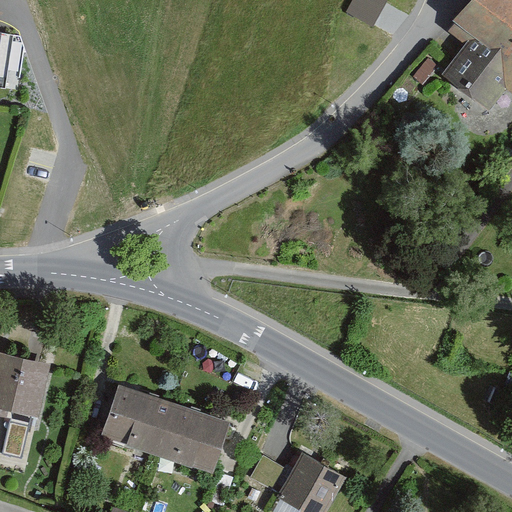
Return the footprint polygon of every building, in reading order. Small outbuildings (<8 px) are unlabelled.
[(349,0),(345,8),(371,23),(385,0),(349,0)] [(511,0),(467,0),(454,15),(474,33),(440,71),(489,115),(511,89),(511,0)] [(47,361),(0,352),(0,412),(36,419),(47,361)] [(225,418),(119,385),(104,432),(210,465),(225,418)] [(323,511),(344,476),(299,451),(275,494),(307,511),(323,511)] [(264,452),(253,473),(273,484),(285,464),(264,452)]
